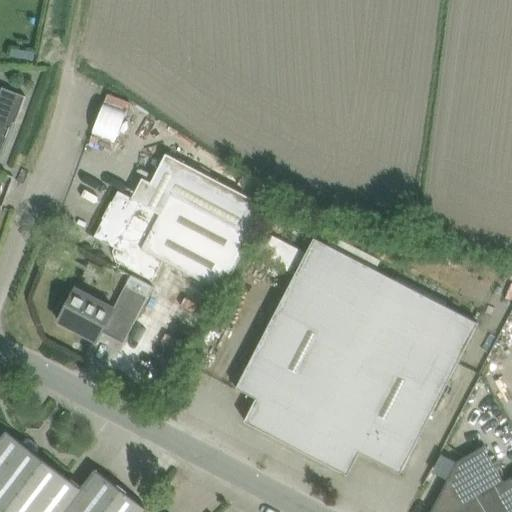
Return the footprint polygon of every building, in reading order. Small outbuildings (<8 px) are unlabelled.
[(12,50),(10,58),(35,62),(37,54),(12,50)] [(0,155),(13,121),(9,119),(12,113),(13,114),(14,114),(16,114),(18,113),(19,112),(20,111),(21,109),(26,96),(2,87),(0,93),(0,155)] [(91,141),(115,150),(133,100),(109,91),(91,141)] [(119,191),(95,237),(115,248),(118,249),(117,251),(119,260),(122,261),(121,263),(130,267),(130,266),(133,268),(131,270),(142,275),(143,273),(152,278),(155,273),(157,274),(164,261),(224,292),(233,274),(253,235),(268,207),(167,154),(141,203),(119,191)] [(315,238),(307,254),(264,232),(253,253),(295,275),(237,388),(257,399),(245,421),(348,475),(360,452),(401,473),(479,323),(315,238)] [(58,308),(58,315),(60,317),(58,321),(87,336),(98,342),(99,339),(103,333),(124,344),(154,286),(131,274),(124,287),(130,290),(123,304),(117,300),(113,308),(75,288),(73,292),(71,291),(65,295),(60,301),(58,308)] [(454,383),(469,389),(476,368),(461,363),(454,383)] [(0,438),(0,511),(44,511),(70,480),(6,431),(0,438)] [(511,511),(511,477),(504,482),(484,446),(457,462),(431,511),(511,511)] [(70,480),(44,511),(145,511),(148,510),(96,469),(81,488),(70,480)]
